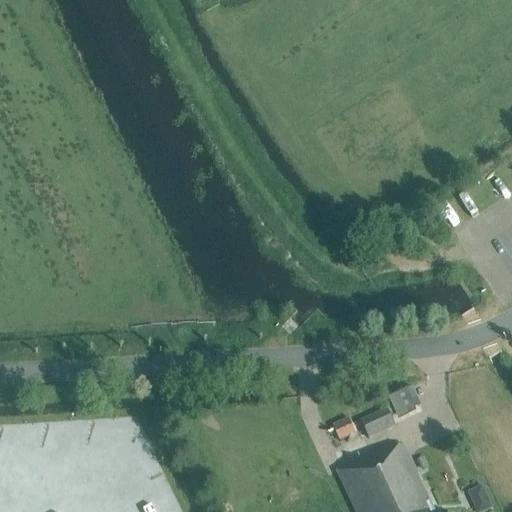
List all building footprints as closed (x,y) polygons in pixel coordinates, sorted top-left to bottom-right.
[(420,406),(411,387),(399,393),(408,412),(420,406)] [(386,410),(360,422),(367,440),(394,428),(386,410)] [(340,423),(347,438),(355,434),(348,420),(340,423)] [(354,511),(432,511),(402,446),(384,455),(383,451),(349,467),(349,468),(337,474),(354,511)] [(472,504),(475,511),(485,511),(492,509),(486,497),(472,504)]
